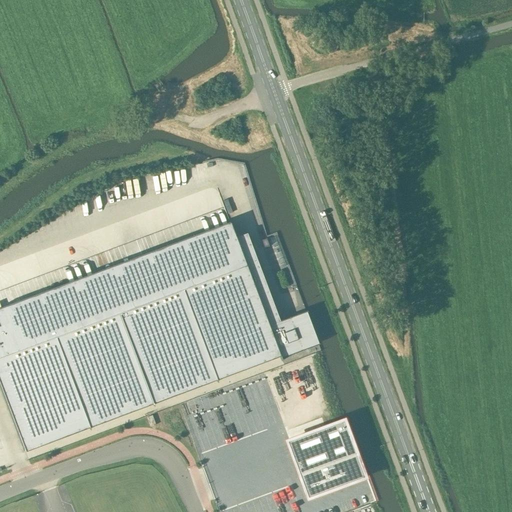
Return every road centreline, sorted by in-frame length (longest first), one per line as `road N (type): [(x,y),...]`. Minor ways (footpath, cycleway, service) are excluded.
road 1 (primary): [(428,511),(274,91)]
road 2 (track): [(0,188),(62,146),(127,126),(200,122),(261,96)]
road 3 (unclassified): [(274,91),(511,23)]
road 4 (unclassified): [(0,494),(140,446),(175,464),(194,511)]
